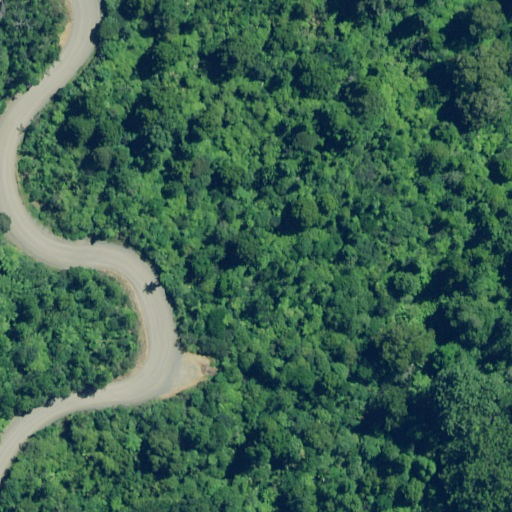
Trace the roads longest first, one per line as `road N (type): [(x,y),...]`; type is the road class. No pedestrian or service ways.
road 1 (tertiary): [(0,184),(36,239),(122,252),(145,286),(151,329),(133,372),(35,405),(0,443)]
road 2 (tertiary): [(76,0),(74,27),(59,55),(3,120),(0,136)]
